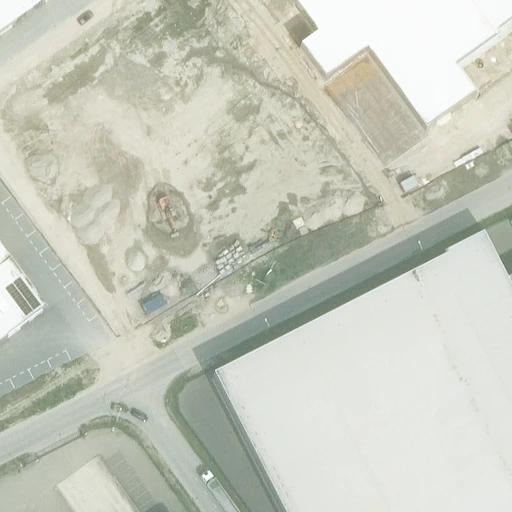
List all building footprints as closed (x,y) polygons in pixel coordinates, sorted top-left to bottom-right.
[(0,0),(0,37),(50,0),(0,0)] [(216,0),(144,0),(0,107),(0,114),(131,291),(194,245),(190,240),(238,205),(202,157),(240,128),(276,177),(322,143),(216,0)] [(511,0),(288,0),(317,39),(300,51),(324,83),(365,53),(425,135),(511,70),(511,0)] [(511,511),(511,284),(511,285),(488,240),(212,380),(278,511),(511,511)] [(0,345),(46,311),(0,249),(0,345)]
